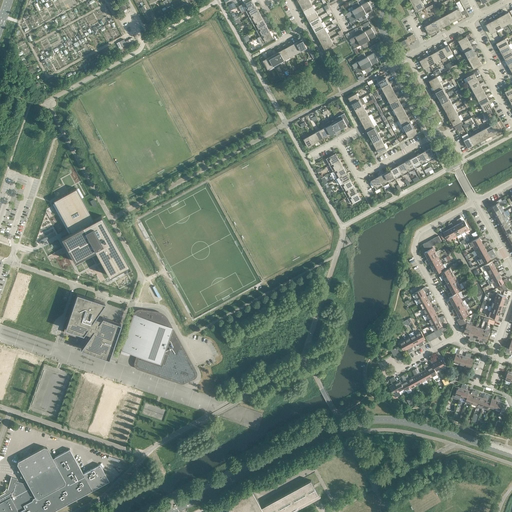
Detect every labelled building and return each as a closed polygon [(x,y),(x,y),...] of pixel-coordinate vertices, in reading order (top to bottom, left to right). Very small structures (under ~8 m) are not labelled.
[(256,5),(252,0),(249,0),(242,4),(246,10),(256,5)] [(312,5),(309,0),(308,0),(301,4),(304,10),(312,5)] [(458,0),(455,2),(460,11),(463,9),(458,0)] [(370,6),(368,1),(360,6),(358,2),(355,3),(359,11),(370,6)] [(425,7),(422,1),(414,6),(417,11),(425,7)] [(359,11),(355,3),(351,5),(354,9),(346,13),(348,17),(359,11)] [(259,11),(256,5),(246,10),(249,17),(259,11)] [(315,11),(312,5),(304,10),(307,16),(315,11)] [(372,10),(370,6),(359,11),(364,20),(365,22),(368,20),(366,17),(369,15),(367,13),(372,10)] [(459,8),(453,11),(457,19),(463,16),(462,14),(460,11),(459,8)] [(263,18),(259,11),(249,17),(253,23),(263,18)] [(318,16),(315,11),(307,16),(310,21),(318,16)] [(364,20),(359,11),(348,17),(351,22),(358,17),(360,21),(364,20)] [(457,19),(453,11),(447,14),(452,22),(457,19)] [(500,12),(502,16),(503,15),(508,24),(511,21),(511,18),(508,12),(504,14),(502,11),(500,12)] [(452,22),(447,14),(442,17),(446,25),(452,22)] [(495,15),(496,19),(497,18),(502,27),(508,24),(503,15),(502,16),(499,17),(497,14),(495,15)] [(322,22),(318,16),(310,21),(313,27),(322,22)] [(446,25),(442,17),(436,20),(441,28),(446,25)] [(489,18),(491,22),(492,21),(496,30),(502,27),(497,18),(496,19),(493,20),(491,17),(489,18)] [(266,24),(263,18),(253,23),(257,30),(266,24)] [(441,28),(436,20),(431,23),(435,31),(441,28)] [(486,20),(484,21),(483,21),(485,25),(486,24),(491,33),(496,30),(492,21),(491,22),(488,24),(486,20)] [(325,27),(322,22),(313,27),(316,32),(325,27)] [(435,31),(431,23),(425,26),(429,34),(435,31)] [(270,31),(266,24),(257,30),(260,36),(270,31)] [(328,33),(325,27),(316,32),(319,38),(328,33)] [(373,32),(371,28),(363,32),(361,28),(358,30),(363,38),(373,32)] [(363,38),(358,30),(355,31),(357,35),(350,40),(352,44),(363,38)] [(273,38),(270,31),(260,36),(264,43),(273,38)] [(376,36),(373,32),(363,38),(367,46),(370,44),(368,40),(376,36)] [(331,39),(328,33),(319,38),(322,43),(331,39)] [(417,40),(413,34),(407,37),(407,38),(405,40),(407,43),(407,45),(417,40)] [(470,36),(469,34),(466,35),(466,36),(458,41),(461,46),(469,42),(469,41),(467,38),(470,36)] [(294,39),(296,42),(297,42),(301,51),(307,48),(305,44),(302,39),(298,41),(296,38),(294,39)] [(367,46),(363,38),(352,44),(354,48),(362,44),(364,48),(367,46)] [(508,44),(505,38),(496,43),(500,49),(508,44)] [(334,44),(331,39),(322,43),(325,49),(334,44)] [(472,39),(469,41),(469,42),(461,46),(465,52),(472,48),(472,47),(470,43),(473,41),(472,39)] [(288,42),(290,46),(291,45),(296,54),(301,51),(297,42),(296,42),(292,44),(291,41),(288,42)] [(283,45),(285,48),(286,48),(290,57),(296,54),(291,45),(290,46),(287,47),(285,44),(283,45)] [(439,45),(441,49),(442,48),(446,56),(452,53),(448,45),(443,47),(442,44),(439,45)] [(511,50),(508,44),(500,49),(503,54),(511,50)] [(475,45),(472,47),(472,48),(465,52),(468,57),(475,53),(475,52),(473,49),(476,47),(475,45)] [(277,48),(279,52),(280,51),(285,60),(290,57),(286,48),(285,48),(281,50),(280,47),(277,48)] [(434,48),(436,52),(437,51),(441,59),(446,56),(442,48),(441,49),(438,50),(436,47),(434,48)] [(272,51),(274,55),(274,54),(279,63),(285,60),(280,51),(279,52),(276,53),(274,50),(272,51)] [(428,51),(430,55),(431,54),(435,62),(441,59),(437,51),(436,52),(432,53),(431,50),(428,51)] [(478,50),(475,52),(475,53),(468,57),(471,63),(478,58),(476,54),(479,52),(478,50)] [(511,56),(511,50),(503,54),(506,60),(511,56)] [(266,54),(268,58),(269,57),(274,66),(279,63),(274,54),(274,55),(270,56),(268,53),(266,54)] [(364,53),(361,54),(365,63),(376,57),(374,53),(366,57),(364,53)] [(423,54),(424,58),(425,57),(430,65),(435,62),(431,54),(430,55),(427,56),(425,53),(423,54)] [(365,63),(361,54),(358,56),(360,60),(352,64),(354,69),(365,63)] [(263,60),(265,63),(262,64),(264,68),(267,66),(268,69),(274,66),(269,57),(268,58),(265,59),(263,56),(261,57),(263,61),(263,60)] [(420,56),(418,57),(417,57),(419,61),(420,60),(424,68),(430,65),(425,57),(424,58),(421,59),(420,56)] [(481,56),(478,58),(471,63),(474,68),(482,64),(479,60),(482,58),(481,56)] [(378,61),(376,57),(365,63),(370,71),(373,69),(371,65),(378,61)] [(370,71),(365,63),(354,69),(357,73),(362,70),(364,74),(370,71)] [(474,73),(466,77),(469,83),(477,79),(477,78),(475,75),(478,73),(477,71),(474,72),(474,73)] [(389,74),(387,75),(386,76),(386,77),(378,81),(381,87),(389,83),(389,82),(387,78),(390,77),(389,74)] [(440,82),(437,76),(429,81),(432,86),(440,82)] [(480,76),(477,78),(477,79),(469,83),(472,89),(480,84),(480,83),(478,80),(481,78),(480,76)] [(392,80),(389,82),(389,83),(381,87),(384,92),(392,88),(392,87),(390,84),(393,82),(392,80)] [(443,88),(440,82),(432,86),(435,92),(443,88)] [(483,82),(480,83),(480,84),(472,89),(475,94),(483,90),(483,89),(481,86),(484,84),(483,82)] [(395,85),(392,87),(392,88),(384,92),(387,98),(395,94),(395,93),(393,89),(396,88),(395,85)] [(486,87),(483,89),(483,90),(475,94),(478,100),(486,95),(486,94),(484,91),(487,89),(486,87)] [(446,93),(443,88),(435,92),(438,97),(446,93)] [(398,91),(395,93),(395,94),(387,98),(390,103),(398,99),(398,98),(396,95),(399,93),(398,91)] [(349,97),(352,103),(359,99),(356,93),(349,97)] [(449,99),(446,93),(438,97),(442,103),(449,99)] [(489,93),(486,94),(486,95),(478,100),(481,105),(489,101),(489,100),(487,97),(490,95),(489,93)] [(401,96),(398,98),(398,99),(390,103),(392,106),(394,109),(401,105),(401,104),(399,101),(402,99),(401,96)] [(362,97),(359,99),(352,103),(355,109),(362,105),(365,103),(362,97)] [(492,98),(489,100),(489,101),(481,105),(482,106),(484,111),(492,107),(490,102),(493,100),(492,98)] [(452,104),(449,99),(442,103),(444,108),(452,104)] [(404,102),(401,104),(401,105),(394,109),(397,115),(404,110),(404,109),(402,106),(405,104),(404,102)] [(453,106),(452,104),(444,108),(447,114),(455,110),(453,106)] [(363,106),(362,105),(355,109),(358,114),(365,110),(363,106)] [(407,108),(404,109),(404,110),(397,115),(399,120),(407,116),(407,115),(405,112),(409,110),(407,108)] [(369,116),(365,110),(358,114),(361,120),(369,116)] [(458,115),(455,110),(447,114),(450,119),(458,115)] [(344,113),(336,118),(337,120),(341,128),(347,125),(346,123),(348,121),(344,113)] [(410,113),(407,115),(407,116),(399,120),(403,126),(410,121),(410,120),(408,117),(412,115),(410,113)] [(461,121),(458,115),(450,119),(454,125),(461,121)] [(372,121),(369,116),(361,120),(364,125),(372,121)] [(413,119),(410,120),(410,121),(403,126),(404,128),(401,130),(403,132),(405,131),(406,131),(413,127),(413,126),(411,123),(415,121),(413,119)] [(341,128),(337,120),(332,123),(336,131),(341,128)] [(375,127),(372,121),(364,125),(367,131),(375,127)] [(502,129),(497,122),(492,125),(496,133),(502,129)] [(336,131),(332,123),(326,126),(330,134),(336,131)] [(416,124),(413,126),(413,127),(406,131),(409,137),(417,133),(414,128),(418,126),(416,124)] [(377,125),(375,127),(367,131),(370,136),(378,132),(380,131),(377,125)] [(496,133),(492,125),(486,128),(490,136),(496,133)] [(330,134),(326,126),(320,130),(325,137),(330,134)] [(490,136),(486,128),(481,131),(485,139),(490,136)] [(325,137),(320,130),(315,133),(319,140),(325,137)] [(485,139),(481,131),(475,134),(479,142),(485,139)] [(381,138),(378,132),(370,136),(373,142),(381,138)] [(319,140),(315,133),(309,136),(314,143),(319,140)] [(479,142),(475,134),(470,137),(474,145),(479,142)] [(314,143),(309,136),(304,139),(308,146),(314,143)] [(474,145),(470,137),(464,140),(468,148),(474,145)] [(384,143),(381,138),(373,142),(376,148),(384,143)] [(387,149),(384,143),(376,148),(379,153),(387,149)] [(429,148),(423,152),(428,161),(435,158),(429,148)] [(428,161),(423,152),(417,155),(422,165),(428,161)] [(339,160),(335,153),(326,158),(330,165),(339,160)] [(422,165),(417,155),(410,159),(415,169),(422,165)] [(415,169),(410,159),(404,163),(409,172),(415,169)] [(343,166),(339,160),(330,165),(333,171),(343,166)] [(409,172),(404,163),(397,166),(402,176),(409,172)] [(346,173),(343,166),(333,171),(337,178),(346,173)] [(402,176),(397,166),(391,170),(396,179),(402,176)] [(396,179),(391,170),(384,173),(389,183),(396,179)] [(350,179),(346,173),(337,178),(340,184),(350,179)] [(389,183),(384,173),(378,177),(383,187),(389,183)] [(383,187),(378,177),(371,180),(376,190),(383,187)] [(353,186),(350,179),(340,184),(344,191),(353,186)] [(357,192),(353,186),(344,191),(347,198),(357,192)] [(76,188),(53,201),(71,232),(61,237),(75,262),(95,250),(109,275),(129,265),(101,215),(93,220),(76,188)] [(361,199),(357,192),(347,198),(351,204),(361,199)] [(490,206),(493,211),(502,207),(499,202),(490,206)] [(504,211),(502,207),(493,211),(496,216),(504,211)] [(507,216),(504,211),(496,216),(498,221),(507,216)] [(509,221),(507,216),(498,221),(501,226),(509,221)] [(465,220),(460,223),(465,231),(469,229),(465,220)] [(511,225),(509,221),(501,226),(503,230),(511,225)] [(465,231),(460,223),(456,225),(461,233),(465,231)] [(461,233),(456,225),(452,227),(456,236),(461,233)] [(511,231),(511,225),(503,230),(506,235),(511,231)] [(456,236),(452,227),(448,230),(452,238),(456,236)] [(452,238),(448,230),(443,232),(446,237),(448,240),(452,238)] [(479,237),(470,242),(468,243),(470,247),(473,246),(481,241),(479,237)] [(484,246),(481,241),(473,246),(475,250),(484,246)] [(486,250),(484,246),(475,250),(477,254),(486,250)] [(425,252),(427,256),(435,252),(433,247),(425,252)] [(488,254),(486,250),(477,254),(480,259),(488,254)] [(438,256),(435,252),(427,256),(428,259),(425,261),(425,262),(438,256)] [(490,258),(488,254),(480,259),(477,260),(480,264),(490,258)] [(440,260),(438,256),(425,262),(426,264),(430,262),(432,265),(440,260)] [(442,264),(440,260),(432,265),(434,269),(442,264)] [(494,265),(492,261),(484,265),(486,270),(494,265)] [(444,263),(442,264),(434,269),(436,273),(447,267),(444,263)] [(497,269),(494,265),(486,270),(483,271),(486,275),(488,274),(497,269)] [(442,272),(444,276),(452,272),(450,267),(442,272)] [(499,274),(497,269),(488,274),(490,278),(499,274)] [(444,276),(443,277),(440,278),(441,280),(445,278),(446,280),(455,276),(452,272),(444,276)] [(501,278),(499,274),(490,278),(493,282),(501,278)] [(457,280),(455,276),(446,280),(448,283),(444,285),(445,287),(457,280)] [(504,282),(501,278),(493,282),(495,287),(504,282)] [(459,284),(457,280),(445,287),(446,288),(449,286),(451,289),(459,284)] [(462,289),(459,284),(451,289),(453,293),(462,289)] [(426,286),(424,287),(414,293),(417,298),(425,294),(424,291),(427,289),(426,286)] [(458,292),(449,297),(452,301),(460,297),(458,292)] [(102,317),(101,319),(95,317),(105,303),(77,293),(63,332),(81,338),(83,339),(87,340),(80,349),(109,358),(121,323),(102,317)] [(427,297),(425,294),(417,298),(420,303),(428,299),(429,298),(432,297),(430,295),(427,297)] [(462,301),(460,297),(452,301),(454,306),(462,301)] [(431,304),(428,299),(420,303),(423,309),(431,304)] [(464,300),(462,301),(454,306),(456,310),(465,305),(467,304),(464,300)] [(434,309),(431,304),(423,309),(426,314),(434,309)] [(467,309),(465,305),(456,310),(459,314),(467,309)] [(437,315),(434,309),(426,314),(428,319),(437,315)] [(469,314),(467,309),(459,314),(461,318),(457,320),(459,324),(464,321),(463,317),(469,314)] [(130,353),(136,355),(138,356),(136,362),(136,363),(136,364),(136,365),(136,366),(137,366),(137,367),(138,367),(167,377),(179,343),(171,329),(172,327),(165,324),(166,320),(166,319),(165,319),(165,318),(164,317),(163,316),(162,315),(161,315),(161,314),(160,314),(159,314),(158,313),(157,313),(156,313),(147,312),(147,313),(144,312),(144,311),(140,311),(139,311),(138,311),(137,311),(137,312),(136,312),(136,313),(135,313),(135,314),(135,315),(123,352),(128,353),(128,352),(130,353)] [(438,318),(437,315),(428,319),(431,324),(443,318),(442,316),(438,318)] [(444,320),(443,318),(431,324),(434,330),(443,325),(441,322),(444,320)] [(464,333),(468,334),(471,325),(467,324),(466,324),(463,325),(464,327),(465,329),(464,333)] [(490,331),(485,330),(482,339),(481,340),(480,343),(482,344),(483,339),(486,340),(490,331)] [(420,342),(421,344),(422,346),(424,344),(422,341),(425,339),(421,331),(415,334),(420,342)] [(420,342),(415,334),(410,337),(415,345),(420,342)] [(415,345),(410,337),(405,340),(409,348),(410,349),(411,351),(414,350),(412,347),(415,345)] [(409,348),(405,340),(399,343),(404,351),(409,348)] [(194,372),(179,343),(167,377),(181,381),(181,382),(182,382),(182,381),(183,381),(193,377),(194,376),(194,375),(195,375),(195,374),(195,373),(195,372),(194,372)] [(402,356),(397,347),(391,350),(396,359),(402,356)] [(453,362),(459,364),(462,355),(456,353),(453,362)] [(468,357),(462,355),(459,364),(464,366),(468,357)] [(437,356),(435,357),(441,368),(447,365),(442,357),(439,359),(437,356)] [(441,368),(435,357),(433,358),(435,361),(431,363),(433,366),(436,371),(441,368)] [(473,359),(468,357),(464,366),(470,368),(473,359)] [(16,360),(3,399),(19,405),(32,365),(16,360)] [(433,366),(428,368),(432,377),(438,374),(436,371),(433,366)] [(416,368),(414,369),(422,383),(427,380),(422,371),(419,373),(416,368)] [(432,377),(428,368),(422,371),(427,380),(432,377)] [(422,383),(414,369),(412,370),(415,375),(412,377),(417,385),(422,383)] [(404,381),(401,383),(405,389),(404,389),(406,391),(411,388),(407,380),(406,379),(405,377),(404,375),(402,376),(404,381)] [(394,376),(392,378),(399,391),(404,389),(405,389),(401,383),(400,380),(397,382),(394,376)] [(417,385),(412,377),(407,380),(411,388),(417,385)] [(401,394),(399,391),(392,378),(390,379),(392,384),(389,386),(395,397),(401,394)] [(86,384),(73,423),(89,429),(102,389),(86,384)] [(465,385),(462,384),(461,388),(458,387),(455,394),(453,393),(452,397),(460,400),(460,398),(465,385)] [(467,386),(465,385),(460,398),(466,400),(468,393),(469,391),(466,389),(467,386)] [(475,391),(473,390),(472,394),(468,393),(466,400),(465,402),(471,404),(475,391)] [(478,392),(475,391),(471,404),(477,406),(480,397),(478,396),(478,395),(477,394),(478,392)] [(487,395),(484,394),(483,398),(480,397),(477,406),(482,408),(485,399),(486,397),(487,395)] [(121,396),(107,435),(124,441),(137,401),(121,396)] [(492,398),(491,401),(489,407),(494,409),(498,400),(492,398)] [(491,401),(485,399),(482,408),(488,410),(489,407),(491,401)] [(503,402),(498,400),(494,409),(495,409),(494,412),(499,414),(503,402)] [(25,479),(27,482),(28,484),(26,485),(25,483),(16,481),(17,479),(11,477),(7,489),(6,488),(6,489),(5,489),(5,490),(4,490),(4,491),(3,491),(4,491),(4,493),(0,494),(0,511),(13,511),(17,510),(18,511),(17,511),(52,511),(92,490),(109,481),(100,464),(83,473),(70,449),(53,458),(48,449),(45,448),(19,463),(18,466),(19,468),(18,473),(22,473),(21,478),(25,479)] [(311,480),(262,507),(252,489),(227,503),(231,511),(293,511),(320,497),(311,480)]
